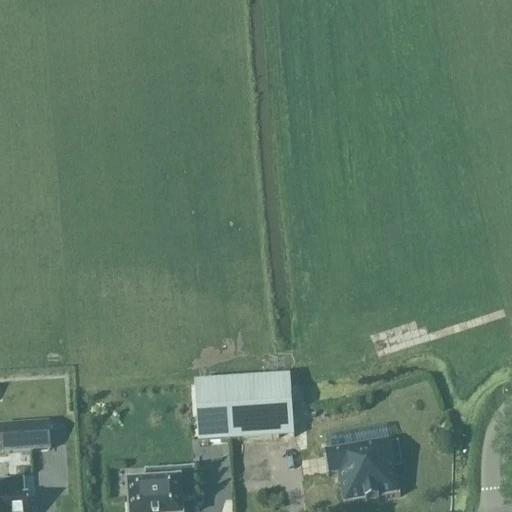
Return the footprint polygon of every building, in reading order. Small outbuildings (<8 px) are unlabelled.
[(290,378),(195,385),(199,445),(294,439),(290,378)] [(328,444),(329,410),(305,409),(304,443),(328,444)] [(49,425),(1,428),(3,455),(50,452),(49,425)] [(325,453),(323,453),(328,479),(329,478),(329,477),(339,475),(345,506),(344,506),(345,508),(346,508),(346,507),(366,504),(366,505),(368,505),(367,504),(378,502),(378,503),(379,503),(379,502),(399,498),(399,499),(401,498),(401,497),(400,497),(395,470),(403,469),(398,444),(391,446),(391,443),(329,453),(326,454),(325,454),(325,453)] [(130,511),(182,511),(182,503),(194,502),(196,502),(196,500),(194,472),(194,470),(192,470),(172,472),(172,471),(169,471),(170,474),(171,484),(147,485),(131,486),(128,486),(129,488),(130,511)] [(246,510),(243,486),(233,487),(236,511),(246,510)] [(0,511),(28,511),(27,497),(25,497),(9,498),(9,495),(0,495),(0,511)]
